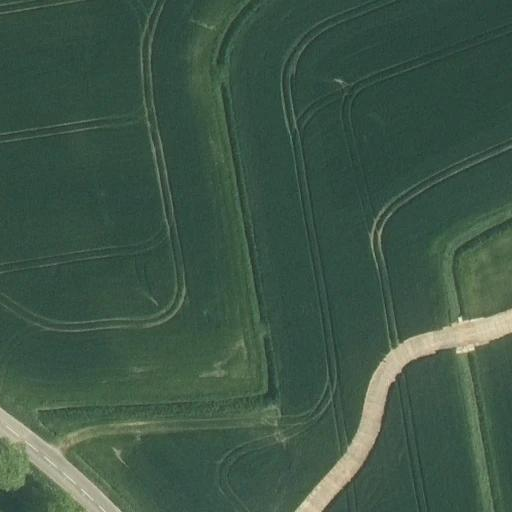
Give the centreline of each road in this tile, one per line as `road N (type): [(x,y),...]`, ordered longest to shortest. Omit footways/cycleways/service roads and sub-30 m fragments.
road 1 (track): [(284,0),(253,19),(236,50),(238,93),(303,400),(296,408),(208,421),(79,432),(51,460)]
road 2 (tertiary): [(0,422),(105,511)]
